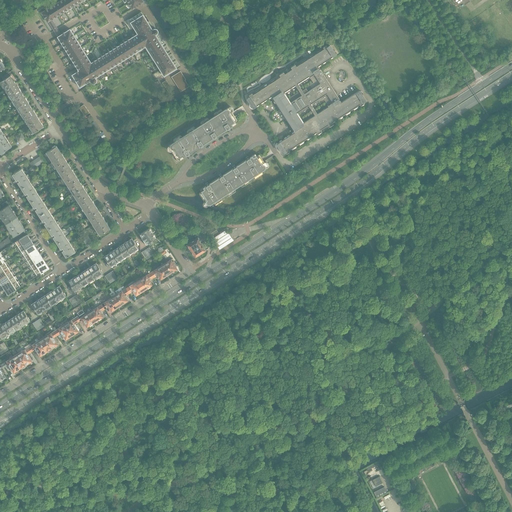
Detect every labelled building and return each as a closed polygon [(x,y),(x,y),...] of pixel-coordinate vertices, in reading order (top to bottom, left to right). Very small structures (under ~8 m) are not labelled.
[(137,34),(90,63),(69,29),(60,35),(60,34),(59,35),(57,36),(56,36),(78,71),(75,72),(76,73),(75,73),(76,73),(76,74),(76,73),(78,76),(78,77),(79,77),(80,80),(80,81),(81,81),(82,83),(82,84),(83,85),(89,81),(90,83),(93,84),(95,82),(96,80),(95,78),(144,47),(163,76),(176,69),(155,36),(157,34),(158,32),(156,30),(154,29),(152,30),(137,7),(143,3),(141,0),(62,0),(41,13),(47,22),(48,22),(48,23),(49,22),(48,21),(50,20),(51,21),(51,20),(56,17),(57,16),(83,0),(125,0),(129,6),(123,9),(137,33),(137,34)] [(293,9),(287,12),(299,30),(305,27),(304,25),(302,22),(297,13),(296,13),(293,9)] [(362,94),(362,93),(362,92),(361,91),(360,91),(359,91),(358,91),(341,102),(340,100),(339,101),(338,100),(339,99),(333,90),(333,89),(334,89),(333,88),(333,89),(326,80),(327,79),(326,79),(320,70),(319,70),(318,69),(319,68),(318,66),(335,55),(336,54),(336,53),(336,52),(336,51),(335,51),(334,50),(333,50),(332,51),(332,50),(332,49),(330,45),(327,47),(326,45),(323,47),(324,49),(321,50),(321,49),(316,53),(317,53),(314,55),(313,54),(309,58),(306,60),(306,59),(301,63),(296,66),(295,65),(291,67),(292,69),(285,74),(283,72),(279,75),(280,77),(275,80),(275,79),(270,82),(270,83),(267,85),(267,84),(262,87),(263,88),(260,90),(259,89),(255,92),(255,93),(253,95),(252,93),(248,95),(250,97),(247,99),(250,103),(250,102),(251,103),(250,104),(250,105),(250,106),(250,107),(251,107),(252,108),(253,108),(254,107),(271,96),(273,100),(275,102),(274,102),(278,108),(280,109),(279,110),(281,109),(287,118),(285,120),(286,120),(292,129),(294,128),(295,130),(293,131),(294,133),(277,144),(276,145),(276,146),(277,147),(277,148),(278,148),(279,148),(280,148),(280,149),(282,153),(285,152),(286,154),(290,152),(289,150),(291,149),(296,146),(299,144),(304,141),(303,141),(306,139),(307,139),(311,136),(316,132),(317,134),(322,131),(320,129),(328,125),(329,127),(333,124),(332,122),(337,119),(338,119),(342,116),(345,114),(350,111),(353,109),(358,106),(357,106),(360,104),(361,106),(364,103),(363,102),(365,100),(363,96),(362,96),(361,95),(362,95),(362,94)] [(180,71),(175,75),(180,83),(185,80),(186,80),(180,71)] [(17,85),(14,81),(10,75),(8,77),(3,80),(0,82),(0,83),(1,82),(9,94),(8,94),(8,95),(19,88),(17,85)] [(25,98),(22,94),(21,91),(19,88),(8,95),(8,96),(9,95),(17,106),(16,107),(27,100),(25,97),(25,98)] [(33,110),(30,106),(29,104),(27,100),(16,107),(17,108),(25,119),(24,119),(24,120),(35,113),(33,110)] [(83,103),(77,107),(84,117),(89,113),(83,103)] [(235,124),(234,122),(237,120),(232,112),(232,111),(233,110),(233,109),(232,108),(231,107),(230,107),(229,107),(228,107),(222,111),(221,109),(213,114),(215,116),(212,118),(221,132),(227,129),(228,131),(230,129),(229,127),(235,124)] [(43,126),(38,119),(37,116),(35,113),(24,120),(25,121),(25,120),(32,130),(28,132),(30,135),(33,133),(43,126)] [(221,132),(212,118),(209,120),(208,118),(200,122),(201,125),(198,127),(208,141),(214,137),(215,139),(217,138),(216,136),(221,132)] [(208,141),(198,127),(195,129),(194,126),(194,127),(187,131),(188,133),(185,135),(194,150),(200,146),(201,148),(203,147),(202,145),(208,141)] [(9,143),(7,140),(5,136),(3,137),(2,134),(3,133),(2,133),(0,134),(0,153),(1,153),(1,154),(5,152),(4,151),(11,146),(10,146),(8,144),(9,143)] [(194,150),(185,135),(182,137),(181,135),(173,140),(174,142),(168,146),(168,147),(167,148),(167,149),(168,150),(168,151),(169,151),(170,151),(171,151),(177,159),(179,157),(181,159),(187,155),(188,157),(190,155),(189,153),(194,150)] [(67,163),(60,151),(56,146),(55,146),(55,145),(52,147),(52,148),(46,152),(52,161),(51,162),(52,163),(53,162),(57,170),(67,163)] [(261,171),(267,167),(268,166),(268,165),(268,163),(267,162),(266,162),(265,162),(264,162),(259,154),(256,156),(255,154),(249,158),(248,156),(246,158),(247,160),(241,163),(250,178),(254,176),(255,178),(262,173),(261,171)] [(78,179),(72,170),(67,163),(57,170),(62,177),(61,178),(62,179),(63,178),(68,185),(78,179)] [(250,178),(241,163),(236,167),(234,165),(232,166),(233,168),(227,172),(237,187),(240,184),(241,187),(249,182),(248,180),(250,178)] [(26,175),(21,168),(16,172),(15,172),(14,173),(13,172),(12,173),(13,174),(12,174),(21,188),(30,182),(26,175)] [(237,187),(227,172),(222,176),(221,174),(219,175),(220,177),(214,181),(223,195),(227,193),(228,195),(235,191),(234,188),(237,187)] [(88,195),(82,186),(78,179),(68,185),(72,193),(71,193),(72,195),(73,194),(78,201),(88,195)] [(221,197),(222,196),(223,195),(214,181),(209,184),(207,182),(205,184),(206,186),(201,189),(202,191),(199,193),(204,201),(203,202),(203,203),(203,204),(203,205),(204,206),(205,206),(206,206),(207,206),(213,202),(214,204),(222,199),(221,197)] [(39,196),(30,182),(21,188),(30,202),(39,196)] [(98,210),(92,201),(88,195),(78,201),(83,208),(81,209),(82,210),(84,210),(88,217),(98,210)] [(48,210),(42,201),(39,196),(30,202),(39,215),(48,210)] [(6,223),(17,217),(14,213),(15,212),(14,210),(13,211),(9,205),(8,205),(6,201),(2,204),(4,208),(0,209),(0,213),(0,214),(0,213),(0,215),(1,216),(0,216),(0,217),(0,218),(1,217),(3,219),(6,223)] [(57,223),(48,210),(39,215),(48,229),(57,223)] [(110,228),(103,217),(98,210),(88,217),(93,224),(92,225),(93,226),(94,225),(99,234),(106,230),(106,231),(109,229),(109,228),(110,228)] [(24,229),(20,223),(21,222),(20,220),(19,220),(17,217),(6,223),(9,228),(10,230),(9,231),(9,232),(10,231),(12,233),(12,232),(14,235),(24,229)] [(66,237),(57,223),(48,229),(57,243),(66,237)] [(149,228),(141,234),(143,237),(142,237),(143,238),(144,240),(145,242),(145,241),(147,244),(148,243),(150,245),(156,241),(155,239),(156,238),(155,237),(154,235),(153,235),(151,231),(152,231),(150,229),(149,228)] [(214,237),(219,234),(216,230),(208,235),(210,238),(213,236),(214,237)] [(235,241),(228,230),(213,239),(221,250),(235,241)] [(208,248),(206,244),(199,233),(195,236),(196,238),(187,244),(195,257),(208,248)] [(18,247),(30,239),(29,236),(28,235),(28,234),(27,234),(15,242),(18,247)] [(74,250),(70,244),(66,237),(57,243),(62,250),(66,256),(67,255),(68,256),(69,255),(69,254),(75,251),(74,250)] [(138,247),(136,245),(132,238),(127,242),(126,241),(124,243),(118,247),(124,257),(129,254),(130,255),(133,252),(133,251),(136,249),(137,250),(138,250),(137,249),(138,248),(137,247),(138,247)] [(21,252),(33,243),(32,241),(32,240),(31,239),(30,239),(18,247),(21,252)] [(24,256),(36,248),(35,246),(35,245),(35,244),(34,244),(33,244),(33,243),(21,252),(24,256)] [(119,261),(124,257),(118,247),(111,252),(111,251),(110,251),(108,253),(109,253),(104,257),(108,263),(109,266),(110,266),(111,266),(111,267),(113,266),(112,265),(118,261),(119,262),(120,262),(119,261)] [(27,261),(40,253),(38,250),(38,249),(37,249),(36,248),(24,256),(27,261)] [(30,266),(43,258),(41,255),(41,254),(40,253),(27,261),(30,266)] [(34,271),(46,263),(44,260),(44,259),(43,258),(30,266),(34,271)] [(177,266),(174,261),(172,259),(165,263),(171,272),(176,269),(176,268),(175,267),(177,266)] [(37,276),(48,268),(49,268),(47,265),(47,264),(47,263),(46,263),(34,271),(37,276)] [(102,272),(101,269),(100,270),(96,263),(91,266),(90,266),(88,267),(89,268),(82,272),(88,282),(93,279),(94,280),(95,279),(94,278),(101,274),(101,275),(102,274),(102,273),(102,272)] [(171,272),(165,263),(160,267),(166,276),(168,274),(169,274),(170,273),(171,272)] [(0,278),(11,272),(8,267),(0,272),(0,278)] [(166,276),(160,267),(150,273),(153,278),(156,276),(158,278),(159,277),(160,279),(161,279),(166,276)] [(1,285),(14,277),(11,272),(0,278),(0,282),(0,283),(0,284),(1,285)] [(84,285),(88,282),(82,272),(75,277),(75,276),(73,277),(73,278),(68,281),(72,288),(74,291),(74,290),(74,291),(75,291),(76,292),(77,291),(76,290),(82,286),(83,287),(84,286),(84,285)] [(152,281),(151,280),(151,279),(153,278),(150,273),(141,279),(147,288),(151,285),(152,284),(151,282),(152,281)] [(5,290),(17,282),(14,277),(1,285),(2,285),(3,288),(3,289),(4,289),(5,290)] [(147,288),(141,279),(135,282),(141,292),(144,290),(143,290),(144,290),(146,289),(146,288),(147,288)] [(8,294),(20,286),(17,282),(5,290),(6,292),(6,293),(6,294),(7,294),(8,294)] [(141,292),(135,282),(125,289),(129,294),(131,292),(132,292),(133,294),(135,293),(136,294),(137,295),(141,292)] [(65,295),(64,292),(63,293),(59,286),(54,289),(51,290),(52,291),(45,295),(52,305),(56,302),(57,303),(58,302),(58,301),(64,297),(65,298),(66,297),(65,296),(65,295)] [(128,297),(126,296),(127,295),(129,294),(125,289),(116,295),(122,304),(127,301),(127,300),(126,298),(128,297)] [(47,308),(51,305),(52,305),(45,295),(39,299),(38,299),(36,300),(36,301),(31,304),(35,311),(37,314),(37,313),(38,314),(39,315),(40,314),(39,313),(46,309),(46,310),(47,309),(47,308)] [(122,304),(116,295),(111,298),(117,307),(119,306),(120,306),(121,305),(122,304)] [(117,307),(111,298),(103,303),(101,304),(104,309),(107,308),(109,310),(110,309),(111,310),(112,310),(117,307)] [(103,313),(102,311),(104,309),(101,304),(92,310),(98,320),(102,317),(103,316),(102,314),(103,313)] [(98,320),(92,310),(86,314),(92,323),(94,322),(95,322),(97,321),(97,320),(98,320)] [(30,319),(28,317),(23,311),(18,314),(18,313),(16,315),(9,320),(16,329),(21,326),(21,327),(22,327),(22,326),(28,322),(29,323),(30,322),(29,321),(30,320),(29,320),(30,319)] [(92,323),(86,314),(79,318),(77,315),(75,317),(78,322),(80,320),(82,323),(82,324),(83,324),(84,325),(85,324),(86,326),(88,326),(92,323)] [(78,329),(76,326),(75,324),(78,322),(75,317),(72,319),(65,324),(72,336),(76,334),(75,333),(78,331),(77,330),(78,329)] [(11,333),(16,330),(16,329),(9,320),(3,324),(2,323),(0,325),(1,325),(0,325),(0,336),(1,338),(2,339),(2,338),(3,339),(4,339),(4,338),(7,335),(8,336),(12,334),(11,333)] [(72,336),(65,324),(57,329),(57,328),(54,330),(58,335),(60,334),(64,339),(65,338),(66,339),(68,337),(69,339),(69,338),(72,336)] [(58,342),(56,339),(55,337),(58,335),(54,330),(51,332),(52,332),(45,337),(53,349),(55,347),(56,347),(55,346),(57,344),(57,343),(58,342)] [(53,349),(45,337),(39,341),(46,352),(48,351),(48,352),(49,351),(50,351),(51,350),(51,349),(53,349)] [(46,353),(46,352),(39,341),(32,345),(30,343),(27,345),(31,352),(34,350),(38,355),(39,354),(40,355),(42,354),(43,355),(46,353)] [(32,359),(29,355),(29,353),(31,352),(27,345),(24,347),(25,349),(18,354),(26,365),(29,364),(30,363),(29,362),(31,361),(31,359),(32,359)] [(26,365),(18,354),(13,357),(20,369),(22,368),(23,367),(24,368),(25,367),(25,366),(26,365)] [(20,369),(13,357),(6,362),(4,360),(1,361),(5,367),(7,365),(12,372),(13,371),(14,372),(16,370),(17,371),(20,369)] [(375,488),(382,484),(379,477),(372,481),(375,488)] [(387,492),(383,484),(371,490),(376,498),(387,492)]
